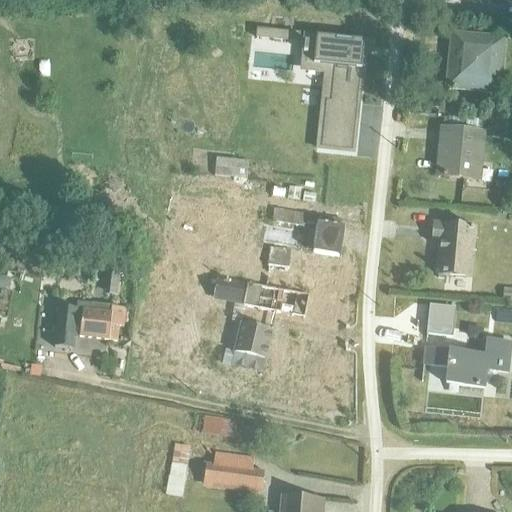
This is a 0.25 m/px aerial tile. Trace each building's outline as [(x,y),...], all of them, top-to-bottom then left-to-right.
[(257,32),(256,41),(298,45),(299,36),(257,32)] [(364,45),(363,56),(374,57),(375,44),(303,36),(303,38),(364,45)] [(451,36),(445,93),(501,98),(506,41),(451,36)] [(364,45),(303,38),(299,74),(324,77),(316,151),(329,152),(331,132),(354,135),(361,72),(363,56),(364,45)] [(329,152),(316,151),(315,153),(355,157),(364,72),(361,72),(354,135),(331,132),(329,152)] [(442,132),(463,134),(464,119),(444,117),(442,132)] [(463,134),(442,132),(437,179),(481,184),(485,136),(463,134)] [(216,162),(215,175),(247,178),(248,165),(216,162)] [(316,234),(313,253),(313,256),(339,260),(343,231),(344,224),(273,214),(271,225),(305,231),(306,226),(317,227),(316,234)] [(42,218),(38,242),(80,249),(84,227),(42,218)] [(433,227),(431,243),(440,244),(437,278),(470,281),(475,231),(433,227)] [(313,253),(316,234),(308,233),(305,252),(313,253)] [(267,251),(265,267),(289,271),(291,254),(267,251)] [(0,277),(0,288),(8,290),(10,280),(0,277)] [(231,323),(241,326),(243,314),(304,325),(310,299),(217,281),(213,304),(233,307),(231,323)] [(511,292),(504,292),(503,303),(511,304),(511,292)] [(59,311),(54,351),(74,352),(75,341),(118,345),(119,329),(124,330),(125,311),(78,305),(77,312),(59,311)] [(274,334),(241,326),(233,354),(226,353),(222,366),(263,377),(274,334)] [(276,339),(276,358),(307,360),(308,340),(276,339)] [(426,352),(424,367),(447,369),(445,386),(484,390),(486,372),(508,374),(511,342),(486,340),(484,358),(426,352)] [(191,426),(190,433),(235,442),(238,425),(197,417),(195,427),(191,426)] [(175,445),(165,496),(182,500),(190,448),(175,445)] [(206,463),(202,488),(261,497),(265,471),(253,469),(254,460),(214,454),(213,464),(206,463)] [(281,497),(279,511),(321,511),(323,501),(281,497)]
